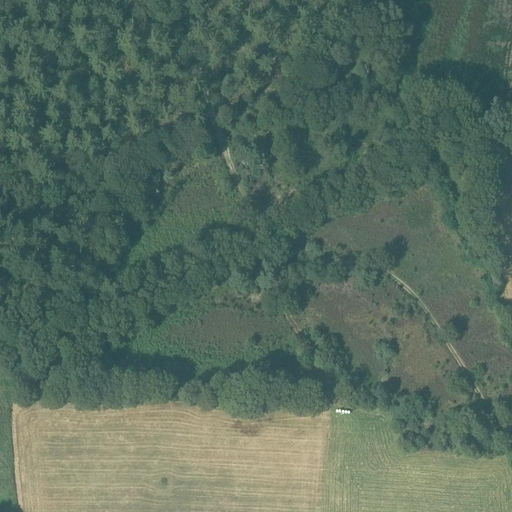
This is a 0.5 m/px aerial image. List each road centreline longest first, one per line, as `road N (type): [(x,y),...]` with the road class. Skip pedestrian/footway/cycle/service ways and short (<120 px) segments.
road 1 (track): [(179,0),(185,48),(261,255),(282,267),(344,262),(386,273),(412,293),(511,445)]
road 2 (track): [(262,260),(155,332),(39,388),(1,397)]
road 3 (track): [(211,120),(0,109)]
road 4 (track): [(327,408),(301,334),(262,273),(261,255)]
